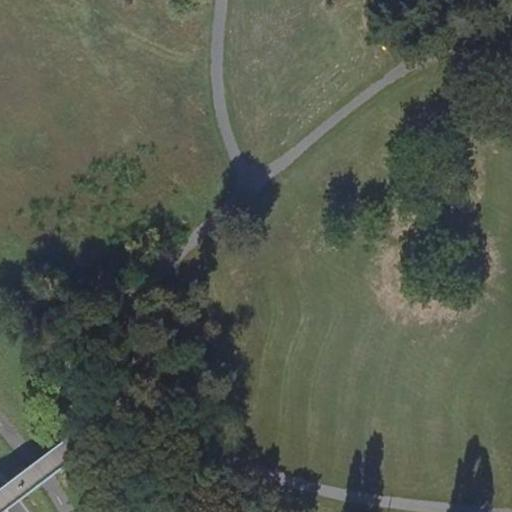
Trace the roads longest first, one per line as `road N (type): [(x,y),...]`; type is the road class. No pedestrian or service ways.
road 1 (track): [(0,499),(128,399),(114,366),(122,304),(162,250),(240,182),(362,97),(511,15)]
road 2 (track): [(128,399),(242,473),(366,507),(467,511)]
